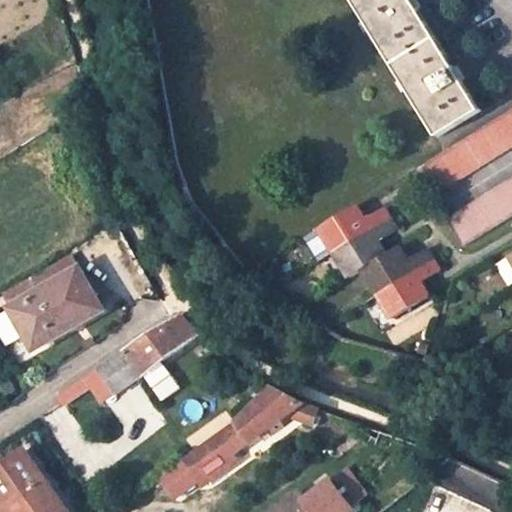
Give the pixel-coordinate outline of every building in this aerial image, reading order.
[(352,0),(437,136),(480,110),(410,0),(352,0)] [(430,195),(511,144),(511,108),(445,150),(414,170),(430,195)] [(511,178),(445,220),(461,246),(511,214),(511,178)] [(360,271),(385,255),(376,241),(395,230),(382,208),(363,219),(354,206),(316,230),(347,278),(360,271)] [(407,261),(398,247),(385,255),(360,271),(390,320),(429,297),(420,284),(438,273),(424,250),(407,261)] [(105,310),(81,269),(12,309),(35,350),(105,310)] [(99,369),(117,393),(200,335),(183,315),(99,369)] [(243,419),(185,461),(198,480),(201,478),(206,485),(223,472),(219,465),(234,454),(290,414),(312,423),(317,409),(306,405),(272,388),(243,419)] [(68,511),(26,449),(0,466),(0,496),(4,503),(7,506),(3,509),(4,511),(68,511)] [(426,458),(438,463),(440,453),(429,449),(426,458)] [(219,465),(223,472),(238,461),(234,454),(219,465)] [(452,457),(423,479),(492,511),(511,511),(511,487),(507,482),(452,457)] [(341,476),(357,507),(369,501),(353,470),(341,476)] [(346,511),(351,508),(331,480),(305,500),(299,492),(273,511),(346,511)]
